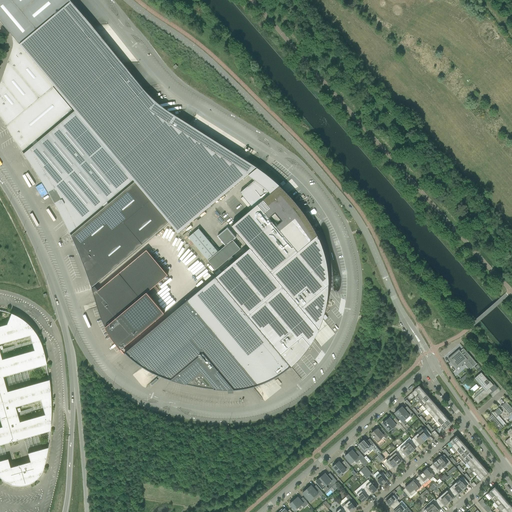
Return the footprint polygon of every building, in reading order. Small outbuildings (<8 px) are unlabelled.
[(0,0),(0,20),(10,33),(19,44),(70,1),(69,0),(0,0)] [(70,1),(19,44),(54,86),(76,111),(78,113),(128,70),(123,64),(122,63),(118,58),(114,53),(109,47),(100,36),(96,31),(92,25),(85,18),(77,9),(70,1)] [(10,33),(11,35),(13,38),(13,41),(13,50),(11,55),(5,72),(0,85),(0,117),(6,126),(9,131),(15,141),(23,153),(23,151),(32,143),(36,140),(72,110),(53,86),(54,86),(19,44),(10,33)] [(78,113),(121,164),(177,117),(170,113),(164,108),(158,104),(153,99),(152,99),(148,94),(142,88),(136,80),(128,71),(128,70),(78,113)] [(69,232),(70,234),(71,234),(70,233),(103,206),(107,202),(134,180),(121,164),(78,113),(76,111),(38,142),(34,145),(24,154),(24,153),(23,153),(27,158),(32,165),(39,177),(41,180),(46,188),(48,192),(55,204),(57,207),(64,220),(69,232)] [(177,117),(121,164),(134,180),(135,182),(169,222),(178,233),(256,167),(251,164),(243,159),(237,155),(231,151),(225,148),(213,140),(208,136),(202,133),(196,129),(189,124),(187,124),(177,117)] [(255,180),(240,193),(253,208),(279,186),(279,185),(276,183),(275,182),(274,181),(273,180),(272,179),(271,179),(270,178),(269,177),(268,176),(267,175),(266,175),(265,174),(264,173),(263,173),(263,172),(257,168),(248,176),(255,180)] [(92,289),(92,290),(92,289),(95,287),(94,287),(92,288),(92,287),(169,222),(135,182),(108,204),(104,207),(71,235),(71,234),(72,238),(73,237),(80,246),(77,249),(81,259),(82,258),(85,262),(83,263),(87,274),(88,273),(94,280),(90,283),(92,289)] [(250,248),(215,277),(291,367),(292,367),(293,366),(294,365),(295,363),(297,362),(298,361),(300,359),(301,357),(303,355),(305,352),(307,350),(309,347),(311,345),(312,343),(313,341),(314,339),(315,338),(316,336),(317,334),(318,332),(319,329),(320,327),(321,326),(321,325),(322,323),(323,320),(325,314),(326,310),(326,307),(327,304),(327,300),(328,298),(328,295),(328,293),(328,289),(329,282),(328,276),(328,269),(327,263),(325,257),(324,252),(322,247),(320,242),(318,237),(316,233),(315,232),(314,230),(313,227),(312,225),(310,223),(309,221),(308,219),(306,217),(304,214),(303,213),(302,211),(301,210),(300,208),(299,207),(297,205),(296,203),(295,202),(293,200),(292,198),(290,197),(288,195),(288,194),(286,193),(285,192),(284,191),(284,190),(283,189),(282,189),(281,188),(281,187),(280,186),(279,186),(253,208),(231,226),(250,248)] [(188,238),(216,270),(240,249),(232,240),(235,238),(227,229),(218,236),(226,246),(218,252),(198,229),(188,238)] [(334,253),(340,251),(337,241),(331,243),(334,253)] [(92,289),(92,290),(97,307),(98,310),(99,313),(100,315),(101,318),(102,321),(104,324),(105,327),(107,332),(110,335),(111,338),(113,341),(115,343),(118,346),(121,350),(122,350),(121,349),(164,313),(151,298),(159,291),(155,286),(167,275),(146,250),(98,291),(95,287),(92,289)] [(124,353),(124,354),(125,353),(129,357),(134,361),(137,363),(142,367),(143,368),(144,368),(145,369),(146,369),(148,370),(149,371),(150,371),(151,372),(152,372),(153,373),(154,373),(155,374),(156,374),(157,375),(158,375),(159,376),(161,376),(162,377),(164,378),(165,378),(166,379),(168,379),(169,380),(171,380),(173,381),(174,381),(176,382),(178,382),(179,383),(181,383),(183,384),(185,384),(186,385),(188,385),(190,386),(192,386),(193,386),(195,387),(197,387),(199,387),(201,388),(202,388),(204,388),(206,389),(208,389),(210,389),(211,389),(213,389),(215,390),(217,390),(219,390),(220,390),(222,390),(224,390),(226,390),(228,390),(233,390),(241,389),(242,389),(244,389),(245,389),(246,388),(248,388),(249,388),(251,387),(252,387),(253,387),(258,385),(259,385),(260,385),(261,384),(262,384),(263,383),(264,383),(265,383),(266,382),(267,382),(268,381),(269,381),(270,380),(271,380),(272,379),(273,379),(274,378),(275,378),(276,377),(282,372),(283,373),(290,367),(291,368),(291,367),(215,277),(187,301),(125,353),(124,353)] [(0,444),(49,431),(50,428),(50,424),(50,420),(50,417),(50,413),(50,408),(50,403),(50,397),(50,394),(50,390),(49,387),(49,383),(48,380),(6,392),(2,377),(45,365),(46,365),(45,361),(44,358),(44,355),(43,351),(42,348),(41,344),(39,341),(37,337),(35,334),(33,331),(31,328),(29,326),(26,324),(24,321),(21,319),(19,318),(16,316),(13,315),(10,314),(6,325),(0,326),(0,444)] [(452,357),(449,360),(454,365),(455,366),(456,368),(463,363),(461,361),(462,360),(464,362),(466,364),(465,365),(469,370),(476,364),(477,364),(463,349),(460,352),(459,350),(456,352),(457,353),(456,354),(455,353),(451,356),(452,357)] [(489,382),(481,373),(474,378),(484,390),(473,399),(477,404),(492,391),(489,389),(493,385),(489,381),(489,382)] [(415,397),(423,390),(419,386),(412,393),(415,397)] [(427,394),(425,393),(426,392),(424,389),(423,390),(415,397),(419,401),(427,394)] [(427,394),(419,401),(422,405),(430,398),(427,394)] [(426,409),(433,403),(434,403),(430,398),(422,405),(426,409)] [(508,415),(511,411),(511,408),(506,402),(501,406),(508,415)] [(433,403),(426,409),(429,413),(437,407),(434,403),(433,403)] [(415,415),(407,406),(404,409),(402,407),(394,413),(404,425),(406,423),(404,420),(409,416),(411,418),(415,415)] [(433,418),(433,417),(440,411),(441,411),(437,407),(429,413),(433,418)] [(491,414),(487,418),(498,431),(503,427),(506,425),(498,416),(502,412),(499,408),(493,413),(492,412),(491,413),(491,414)] [(440,411),(433,417),(433,418),(437,422),(444,415),(441,411),(440,411)] [(440,426),(447,419),(448,419),(444,415),(437,422),(440,426)] [(383,424),(382,424),(388,431),(389,430),(389,431),(394,426),(396,428),(398,430),(400,428),(402,426),(395,418),(392,421),(390,418),(389,419),(388,418),(387,419),(387,418),(383,421),(384,422),(383,423),(383,424)] [(445,430),(447,428),(447,427),(452,423),(448,419),(447,419),(440,426),(444,430),(444,429),(445,430)] [(418,433),(418,434),(425,441),(429,437),(431,434),(425,427),(423,430),(422,429),(418,433)] [(377,428),(375,430),(371,433),(375,438),(374,439),(377,443),(382,439),(381,438),(383,436),(385,439),(388,436),(382,428),(379,430),(377,428)] [(411,439),(417,446),(419,445),(420,445),(425,441),(418,434),(418,433),(413,437),(414,437),(411,439)] [(459,438),(460,438),(457,435),(449,443),(452,447),(460,440),(459,438)] [(360,450),(364,454),(368,450),(367,449),(370,446),(373,449),(376,447),(369,439),(370,440),(367,442),(364,439),(358,445),(361,449),(360,450)] [(417,446),(411,439),(409,441),(404,445),(411,453),(416,449),(415,448),(417,446)] [(452,447),(451,448),(454,453),(456,451),(464,444),(460,440),(452,447)] [(464,444),(456,451),(460,455),(467,448),(464,444)] [(411,453),(404,445),(400,449),(398,451),(404,458),(406,456),(406,457),(411,453)] [(0,478),(1,480),(3,481),(5,482),(7,483),(9,484),(11,485),(13,485),(15,486),(17,486),(20,486),(22,486),(24,485),(26,485),(29,484),(31,483),(33,482),(34,480),(36,479),(38,477),(40,474),(41,472),(44,464),(46,456),(47,448),(27,453),(30,462),(10,468),(7,459),(0,461),(0,478)] [(460,455),(458,457),(461,461),(471,452),(467,448),(460,455)] [(394,454),(391,457),(397,464),(397,465),(402,461),(401,460),(404,458),(398,451),(396,449),(392,452),(394,454)] [(349,452),(344,457),(351,464),(354,461),(356,463),(359,460),(362,464),(365,467),(365,466),(369,463),(368,463),(366,461),(365,459),(364,458),(364,457),(361,455),(357,450),(354,453),(353,451),(352,450),(349,452)] [(461,461),(465,465),(467,463),(474,456),(471,452),(461,461)] [(379,454),(375,458),(379,463),(384,459),(379,454)] [(436,460),(437,461),(443,468),(448,464),(447,464),(450,462),(444,455),(441,457),(441,456),(436,460)] [(470,467),(477,461),(478,461),(474,456),(467,463),(470,467)] [(386,461),(384,463),(390,470),(392,468),(393,469),(397,465),(397,464),(391,457),(386,461)] [(333,467),(332,467),(339,476),(340,475),(342,473),(343,474),(350,467),(344,460),(342,463),(341,464),(339,461),(338,462),(336,464),(335,463),(332,466),(333,467)] [(443,468),(437,461),(436,460),(431,464),(432,465),(430,467),(436,473),(438,472),(443,468)] [(470,467),(469,469),(472,473),(474,471),(482,465),(478,461),(477,461),(470,467)] [(474,471),(477,475),(485,469),(484,467),(485,466),(483,464),(482,465),(481,465),(474,471)] [(365,467),(363,469),(369,476),(372,474),(365,466),(365,467)] [(423,472),(429,479),(429,480),(434,476),(434,475),(436,473),(430,467),(428,468),(427,468),(423,472)] [(369,476),(363,469),(360,471),(366,478),(369,476)] [(482,480),(484,478),(484,477),(489,473),(485,469),(477,475),(477,476),(476,476),(480,481),(482,479),(482,480)] [(380,474),(375,478),(381,485),(386,481),(388,479),(391,477),(387,473),(385,475),(382,472),(380,474)] [(416,478),(422,485),(425,483),(425,484),(429,480),(429,479),(423,472),(418,476),(419,476),(416,478)] [(325,474),(316,481),(322,489),(325,491),(328,489),(326,486),(330,482),(331,484),(332,482),(333,484),(337,481),(330,473),(327,476),(325,474)] [(456,483),(463,490),(467,486),(469,484),(463,477),(460,479),(456,483)] [(409,484),(410,484),(416,491),(420,487),(422,485),(416,478),(414,480),(409,484)] [(368,480),(361,486),(363,489),(368,493),(370,496),(372,494),(377,490),(376,490),(370,483),(370,482),(368,480)] [(458,494),(460,493),(461,494),(464,492),(463,490),(456,483),(449,489),(455,496),(457,494),(458,494)] [(416,491),(410,484),(409,484),(404,488),(405,488),(403,490),(409,497),(411,495),(416,491)] [(311,485),(310,486),(302,493),(309,501),(311,503),(314,500),(313,499),(318,494),(320,497),(323,494),(316,485),(313,488),(311,485)] [(487,494),(491,498),(499,492),(497,490),(498,489),(496,487),(496,486),(494,488),(489,492),(487,494)] [(356,494),(363,502),(368,498),(367,497),(370,496),(368,493),(363,489),(361,491),(361,490),(356,494)] [(442,494),(448,502),(449,502),(454,498),(453,498),(455,496),(449,489),(447,491),(442,494)] [(394,490),(388,496),(390,498),(385,502),(389,507),(390,506),(392,509),(399,503),(397,500),(393,495),(396,493),(394,490)] [(494,503),(501,496),(502,496),(499,492),(491,498),(494,503)] [(436,500),(442,507),(444,506),(449,502),(448,502),(442,494),(437,498),(438,499),(436,500)] [(348,499),(341,505),(342,507),(346,511),(351,511),(356,509),(355,508),(351,503),(353,500),(348,495),(346,497),(348,499)] [(498,507),(505,500),(506,500),(502,496),(501,496),(494,503),(498,507)] [(291,508),(295,511),(297,510),(296,509),(301,505),(304,508),(308,504),(303,498),(300,500),(298,497),(289,504),(292,508),(291,508)] [(434,498),(427,504),(429,506),(433,511),(438,511),(440,510),(439,509),(442,507),(436,500),(434,498)] [(498,507),(496,508),(500,511),(501,511),(502,510),(509,504),(506,500),(505,500),(498,506),(498,507)] [(322,503),(328,509),(331,507),(325,501),(322,503)] [(392,509),(394,511),(393,511),(406,511),(409,510),(407,507),(405,509),(401,504),(401,505),(399,503),(392,509)] [(501,511),(500,511),(507,511),(511,508),(511,507),(511,506),(511,505),(510,503),(509,504),(502,510),(501,511)]
